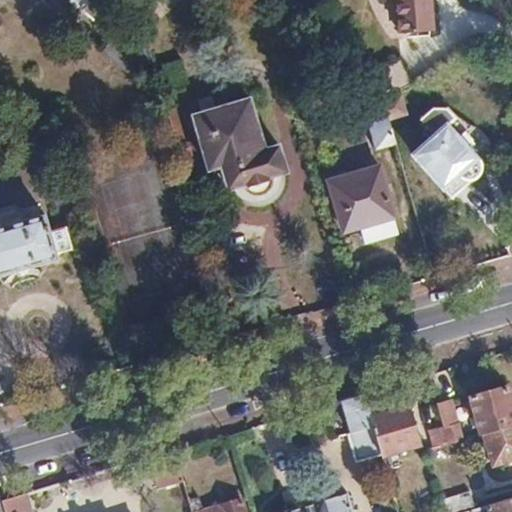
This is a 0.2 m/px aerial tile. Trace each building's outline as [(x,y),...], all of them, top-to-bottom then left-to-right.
[(0,0),(0,13),(12,0),(0,0)] [(433,31),(431,0),(395,0),(398,2),(400,34),(433,31)] [(108,16),(94,5),(86,13),(118,40),(125,32),(108,16)] [(148,52),(125,32),(118,40),(108,51),(126,67),(148,52)] [(383,104),(376,80),(337,47),(329,56),(341,67),(345,62),(356,84),(376,150),(395,145),(383,104)] [(140,79),(154,65),(148,52),(126,67),(140,79)] [(415,94),(402,72),(376,80),(383,104),(415,94)] [(260,135),(244,82),(187,98),(204,155),(216,151),(223,178),(239,173),(241,178),(245,182),(250,184),(255,185),(260,184),(264,181),(267,177),(269,174),(269,169),(269,164),(281,159),(273,131),(260,135)] [(413,152),(444,187),(458,176),(463,179),(467,180),(472,180),(477,178),(480,174),(482,170),(483,166),(481,161),(461,139),(474,126),(454,113),(451,116),(443,108),(432,107),(421,118),(434,132),(413,152)] [(395,215),(381,166),(332,182),(344,224),(345,226),(348,228),(350,228),(363,224),(395,215)] [(0,275),(56,259),(55,254),(72,249),(66,228),(49,233),(43,215),(0,227),(0,275)] [(397,223),(395,215),(363,224),(366,233),(397,223)] [(511,422),(511,402),(507,385),(472,395),(483,431),(511,422)] [(370,416),(364,394),(341,400),(350,431),(372,424),(370,416)] [(463,437),(450,399),(437,404),(449,441),(463,437)] [(419,443),(408,405),(370,416),(372,424),(380,451),(381,454),(419,443)] [(511,455),(511,422),(486,431),(494,461),(511,455)] [(380,451),(372,424),(350,431),(347,432),(355,458),(380,451)] [(182,480),(173,450),(148,457),(157,487),(182,480)] [(462,511),(476,508),(471,491),(444,499),(447,511),(462,511)] [(30,511),(25,493),(0,500),(0,501),(3,511),(30,511)] [(351,511),(346,493),(281,511),(351,511)] [(245,511),(242,499),(221,505),(222,507),(205,511),(199,496),(188,500),(191,511),(245,511)] [(511,511),(511,497),(476,508),(462,511),(511,511)]
